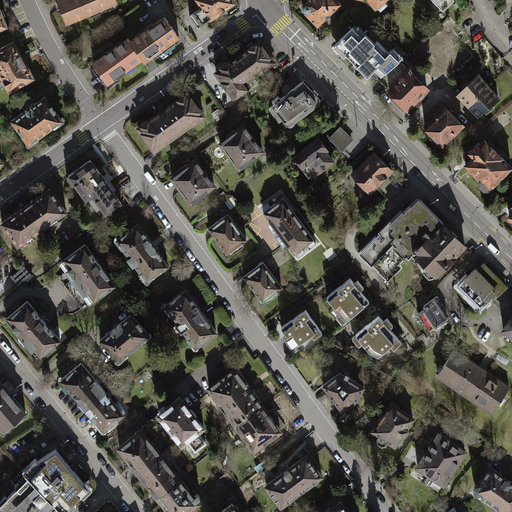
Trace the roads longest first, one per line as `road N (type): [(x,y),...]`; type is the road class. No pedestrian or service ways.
road 1 (residential): [(100,124),(384,511)]
road 2 (secondary): [(265,7),(511,258)]
road 3 (secondary): [(265,7),(100,124)]
road 4 (residential): [(0,347),(113,485)]
road 5 (residential): [(100,124),(25,0)]
road 6 (secondary): [(100,124),(0,194)]
